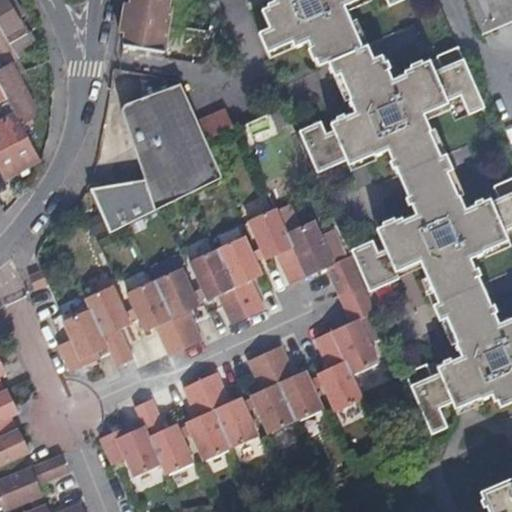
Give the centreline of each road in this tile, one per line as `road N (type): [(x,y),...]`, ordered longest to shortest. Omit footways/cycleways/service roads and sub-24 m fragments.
road 1 (residential): [(335,299),(69,415)]
road 2 (residential): [(0,250),(51,203),(74,162),(82,99)]
road 3 (residential): [(0,277),(69,415)]
road 4 (unknown): [(457,0),(511,107)]
